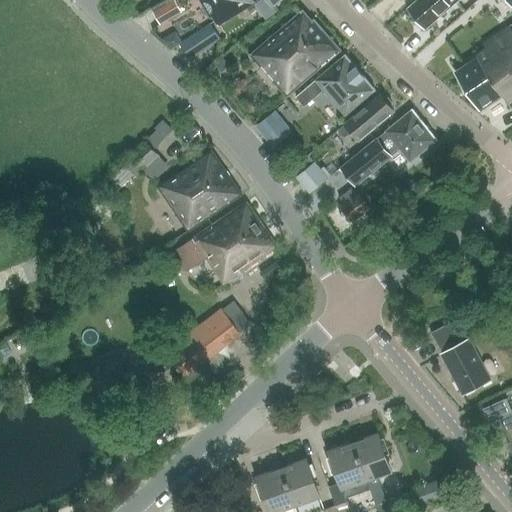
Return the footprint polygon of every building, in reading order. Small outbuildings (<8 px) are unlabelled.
[(160,24),(182,12),(175,0),(174,0),(153,12),(160,24)] [(258,1),(257,0),(200,0),(216,26),(254,4),(258,1)] [(264,17),(275,8),(274,6),(281,0),(257,0),(258,1),(254,4),(264,17)] [(417,0),(408,9),(426,29),(458,0),(417,0)] [(313,22),(303,10),(251,55),(288,97),(341,50),(314,20),(313,22)] [(189,58),(191,57),(218,38),(209,25),(179,45),(189,58)] [(477,57),(456,71),(481,109),(502,95),(511,109),(511,25),(507,28),(484,44),(487,49),(476,55),(477,57)] [(324,89),(331,98),(346,115),(375,90),(345,55),(297,97),(304,106),(324,89)] [(219,61),(212,67),(218,74),(225,68),(219,61)] [(380,95),(338,129),(344,136),(351,131),(359,140),(395,111),(391,107),(392,104),(386,97),(383,97),(380,95)] [(411,161),(431,145),(437,140),(413,109),(343,167),(358,185),(393,156),(401,149),(411,161)] [(274,112),(256,126),(272,147),(291,133),(274,112)] [(131,159),(108,183),(114,189),(117,192),(119,190),(135,172),(137,174),(141,169),(143,171),(159,156),(152,149),(145,141),(129,157),(131,159)] [(188,232),(242,195),(212,150),(158,187),(188,232)] [(312,164),(297,177),(303,184),(310,193),(325,180),(312,164)] [(352,188),(339,197),(344,203),(341,206),(353,222),(371,208),(359,192),(356,194),(352,188)] [(224,284),(278,247),(247,202),(173,253),(187,273),(207,259),(224,284)] [(222,308),(165,353),(183,376),(239,331),(251,322),(233,300),(222,308)] [(511,311),(501,318),(511,337),(511,336),(511,311)] [(431,332),(441,350),(442,353),(442,354),(463,394),(491,379),(470,339),(468,339),(457,318),(431,332)] [(165,373),(149,373),(150,384),(166,383),(165,373)] [(506,398),(482,409),(489,423),(500,418),(505,430),(511,427),(511,412),(511,413),(506,398)] [(378,434),(354,442),(367,480),(378,476),(392,471),(378,434)] [(354,442),(329,451),(343,489),(367,480),(354,442)] [(282,468),(295,505),(320,497),(307,459),(282,468)] [(270,511),(276,511),(295,505),(282,468),(258,476),(270,511)] [(387,501),(376,505),(376,506),(377,511),(397,511),(414,506),(414,505),(410,493),(387,501)] [(336,506),(337,511),(351,511),(348,502),(336,506)]
